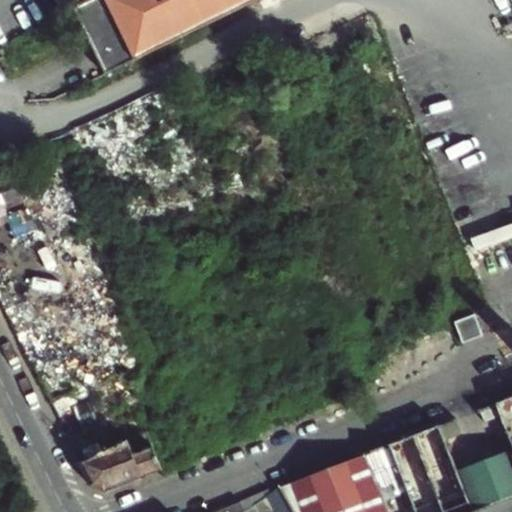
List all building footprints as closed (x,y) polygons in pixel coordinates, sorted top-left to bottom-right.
[(78,0),(80,3),(72,7),(74,12),(104,75),(259,0),(78,0)] [(0,230),(29,216),(21,199),(0,209),(0,230)] [(44,246),(36,229),(0,247),(0,249),(7,264),(44,246)] [(60,279),(52,262),(15,280),(23,296),(60,279)] [(75,310),(67,294),(31,312),(39,328),(75,310)] [(464,348),(485,341),(477,319),(456,327),(464,348)] [(91,341),(82,325),(46,343),(54,359),(91,341)] [(502,414),(509,433),(511,439),(511,397),(497,403),(502,414)] [(497,403),(490,406),(482,409),(484,414),(486,421),(502,414),(497,403)] [(445,437),(461,430),(459,424),(457,419),(449,422),(441,425),(445,437)] [(441,425),(415,435),(445,511),(474,511),(458,471),(445,437),(441,425)] [(106,492),(164,469),(155,447),(149,431),(129,440),(122,443),(81,463),(92,486),(99,489),(106,492)] [(392,444),(418,511),(445,511),(415,435),(392,444)] [(418,511),(392,444),(367,454),(390,511),(418,511)] [(474,511),(511,496),(511,449),(458,471),(474,511)] [(295,511),(390,511),(367,454),(324,470),(282,487),(295,511)] [(295,511),(282,487),(267,496),(257,503),(261,511),(265,511),(274,506),(277,511),(295,511)] [(230,508),(231,511),(242,511),(257,503),(267,496),(266,493),(230,508)] [(511,511),(511,496),(474,511),(511,511)] [(261,511),(257,503),(242,511),(261,511)]
